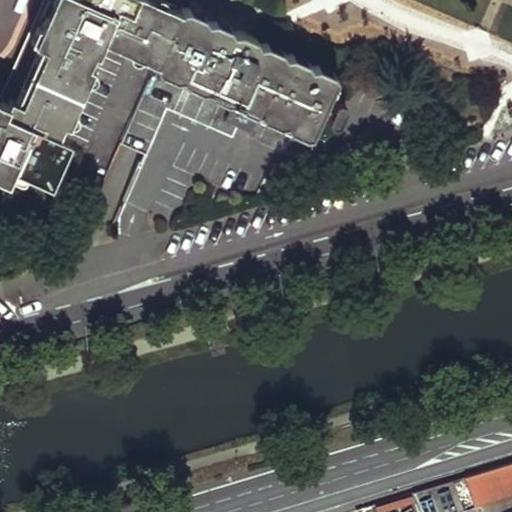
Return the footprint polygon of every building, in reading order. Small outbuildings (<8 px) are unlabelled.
[(156,64),(162,66),(185,13),(163,4),(154,0),(48,0),(7,98),(0,95),(0,120),(6,123),(7,118),(11,113),(15,113),(39,121),(74,40),(72,40),(88,0),(92,0),(105,5),(106,3),(143,17),(128,52),(140,57),(156,64)] [(128,52),(143,17),(106,3),(105,5),(92,0),(88,0),(72,40),(74,40),(39,121),(15,113),(11,113),(7,118),(6,123),(0,120),(0,175),(14,181),(20,168),(50,181),(73,129),(68,126),(101,45),(106,47),(108,43),(128,52)] [(334,68),(188,7),(185,13),(162,66),(160,70),(161,74),(232,104),(269,119),(305,134),(311,135),(317,132),(340,80),(339,73),(334,68)] [(338,124),(343,122),(348,108),(345,103),(341,102),(336,105),(331,119),(333,122),(338,124)] [(260,122),(269,119),(232,104),(235,111),(230,123),(255,134),(260,122)] [(511,463),(466,478),(475,508),(511,496),(511,463)]
